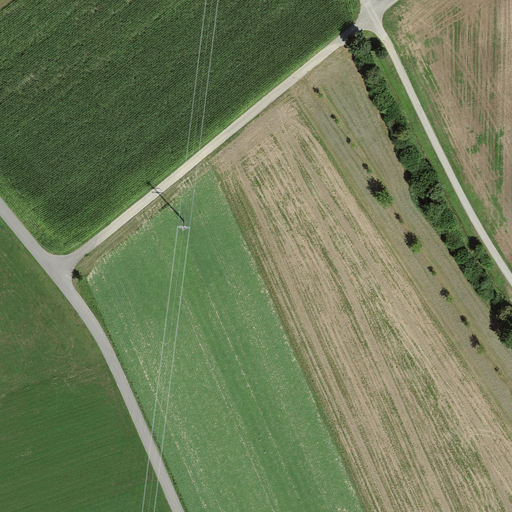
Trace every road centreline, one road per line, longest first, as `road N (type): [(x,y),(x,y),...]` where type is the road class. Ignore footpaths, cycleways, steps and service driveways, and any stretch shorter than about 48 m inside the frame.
road 1 (track): [(53,271),(366,12)]
road 2 (unclassified): [(0,204),(89,319),(176,511)]
road 3 (track): [(366,12),(511,271)]
